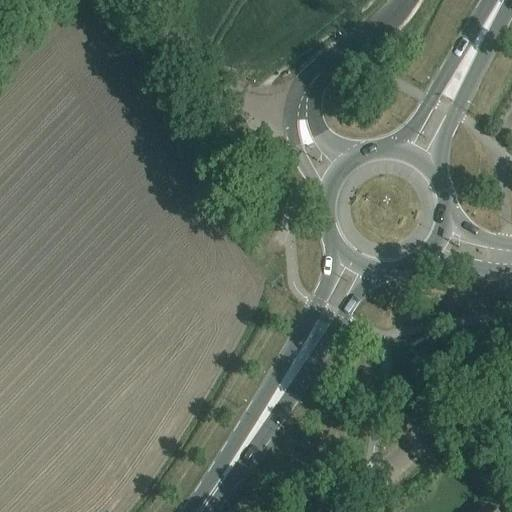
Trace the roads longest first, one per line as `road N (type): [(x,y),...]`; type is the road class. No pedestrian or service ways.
road 1 (unclassified): [(348,511),(511,351)]
road 2 (primary): [(199,511),(307,347)]
road 3 (unclassified): [(300,105),(263,108),(218,92),(156,0)]
road 4 (unclassified): [(300,105),(313,80),(404,0)]
